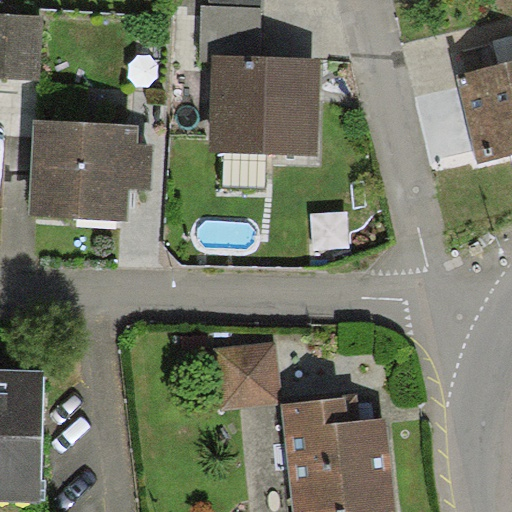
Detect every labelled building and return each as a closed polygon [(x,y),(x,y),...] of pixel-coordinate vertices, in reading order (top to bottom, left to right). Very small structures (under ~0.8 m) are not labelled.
[(209,0),(209,8),(261,10),(261,0),(209,0)] [(214,59),(262,61),(263,10),(261,10),(209,8),(202,8),(200,65),(214,65),(214,59)] [(0,81),(41,84),(45,18),(0,15),(0,81)] [(511,35),(493,40),(500,67),(511,63),(511,35)] [(214,65),(211,157),(319,160),(322,63),(262,61),(214,59),(214,65)] [(457,77),(479,168),(511,158),(511,63),(500,67),(457,77)] [(139,131),(34,125),(29,221),(129,226),(130,194),(153,195),(155,150),(138,150),(139,131)] [(283,343),(215,350),(221,412),(289,405),(283,343)] [(0,375),(0,504),(41,506),(44,377),(0,375)] [(359,399),(281,408),(293,511),(398,511),(388,424),(362,427),(359,399)]
